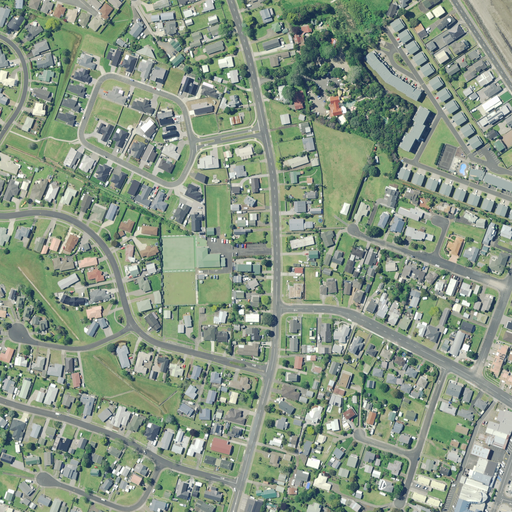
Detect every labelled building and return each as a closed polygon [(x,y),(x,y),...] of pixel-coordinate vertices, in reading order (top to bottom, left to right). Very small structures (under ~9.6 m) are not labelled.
[(31,0),(29,7),(38,10),(41,0),(40,0),(31,0)] [(51,1),(48,0),(45,0),(41,11),(48,14),(49,9),(51,10),(54,4),(50,2),(51,1)] [(102,5),(96,0),(89,0),(88,2),(91,5),(92,4),(98,10),(102,5)] [(108,0),(119,8),(121,6),(122,4),(119,1),(119,0),(108,0)] [(172,5),(170,0),(165,0),(165,1),(153,4),(155,10),(172,5)] [(215,9),(212,0),(208,0),(205,1),(206,7),(204,8),(205,12),(215,9)] [(409,0),(408,0),(398,0),(401,4),(400,5),(402,8),(407,5),(406,3),(409,0)] [(425,0),(423,2),(427,9),(434,4),(435,4),(440,1),(439,0),(425,0)] [(114,9),(106,3),(100,11),(103,14),(101,16),(106,20),(109,17),(108,16),(114,9)] [(63,5),(58,4),(54,16),(60,18),(61,15),(64,16),(66,8),(62,7),(63,5)] [(398,6),(392,4),(387,15),(393,18),(398,6)] [(445,12),(441,5),(433,11),(437,18),(445,12)] [(11,11),(2,8),(0,13),(0,15),(1,15),(0,19),(0,26),(3,27),(7,18),(8,18),(11,11)] [(193,15),(191,8),(185,10),(186,11),(183,12),(185,18),(193,15)] [(274,16),(272,8),(269,9),(268,8),(261,11),(265,23),(273,21),(271,16),(274,16)] [(79,11),(74,9),(73,11),(69,9),(67,16),(69,17),(68,21),(74,23),(79,11)] [(87,15),(83,13),(80,19),(82,20),(80,24),(86,27),(91,15),(87,13),(87,15)] [(456,20),(450,14),(443,19),(444,20),(436,26),(440,31),(445,27),(447,28),(456,20)] [(26,18),(21,15),(18,20),(14,18),(8,26),(12,29),(13,28),(17,31),(26,18)] [(100,18),(97,15),(88,26),(96,31),(101,24),(103,25),(106,22),(100,18)] [(218,22),(216,15),(208,18),(210,24),(218,22)] [(391,24),(397,32),(405,27),(399,19),(391,24)] [(177,34),(175,21),(166,22),(166,27),(164,27),(165,30),(167,29),(168,35),(177,34)] [(146,27),(140,22),(135,27),(133,25),(132,26),(134,28),(130,33),(137,38),(146,27)] [(280,25),(279,22),(272,24),(274,33),(282,30),(281,27),(282,27),(281,24),(280,25)] [(428,35),(420,23),(414,27),(421,39),(428,35)] [(31,27),(30,24),(25,27),(30,34),(26,37),(29,42),(34,38),(33,37),(44,30),(41,25),(38,27),(37,26),(35,27),(33,25),(31,27)] [(223,33),(220,24),(209,28),(212,36),(223,33)] [(312,32),(311,24),(303,25),(303,26),(301,26),(302,31),(304,31),(304,33),(312,32)] [(464,33),(458,24),(448,31),(450,34),(443,39),(447,45),(464,33)] [(399,35),(404,43),(412,37),(407,30),(399,35)] [(201,34),(200,31),(191,34),(193,41),(204,38),(202,34),(201,34)] [(305,45),(302,33),(296,35),(297,39),(294,39),(296,45),(298,44),(299,47),(305,45)] [(172,40),(170,38),(168,40),(178,52),(182,49),(179,45),(181,43),(179,41),(177,43),(173,39),(172,40)] [(280,45),(278,38),(262,43),(265,50),(280,45)] [(125,43),(120,39),(117,43),(122,47),(125,43)] [(437,47),(432,40),(425,45),(432,55),(434,53),(432,51),(437,47)] [(469,45),(466,40),(461,43),(460,41),(455,44),(457,47),(453,50),(456,55),(469,47),(468,45),(469,45)] [(50,49),(47,41),(35,45),(36,49),(32,50),(34,56),(40,54),(39,53),(50,49)] [(224,49),(222,41),(205,47),(208,55),(224,49)] [(406,46),(412,54),(420,49),(414,41),(406,46)] [(148,46),(135,51),(154,59),(148,46)] [(480,54),(477,49),(468,54),(472,60),(476,58),(476,59),(480,57),(478,55),(480,54)] [(3,55),(2,50),(0,50),(0,67),(9,66),(8,60),(6,61),(5,54),(3,55)] [(373,51),(365,58),(375,70),(376,69),(386,82),(398,88),(397,89),(407,94),(407,95),(417,101),(422,92),(423,90),(413,85),(414,84),(404,79),(404,78),(394,73),(385,61),(384,61),(374,50),(373,51)] [(449,58),(444,50),(436,56),(441,64),(449,58)] [(413,58),(419,66),(427,60),(421,52),(413,58)] [(54,65),(52,53),(46,55),(47,60),(37,62),(39,68),(43,67),(43,68),(47,67),(54,65)] [(185,59),(181,54),(177,58),(175,56),(170,60),(176,67),(185,59)] [(225,58),(219,60),(219,64),(220,68),(228,66),(228,67),(234,66),(232,56),(225,57),(225,58)] [(278,62),(277,57),(270,59),(271,67),(279,65),(278,62)] [(490,65),(487,60),(484,62),(483,60),(473,65),(476,70),(470,73),(471,76),(468,79),(469,80),(477,75),(476,74),(481,70),(480,69),(482,68),(483,70),(488,67),(487,66),(490,65)] [(421,69),(427,77),(435,71),(429,63),(421,69)] [(460,70),(457,64),(446,71),(449,77),(460,70)] [(8,72),(1,70),(0,76),(0,82),(4,84),(4,85),(8,86),(9,85),(14,86),(16,79),(9,78),(9,79),(6,79),(8,72)] [(55,72),(44,70),(43,76),(40,75),(39,80),(50,82),(51,77),(54,77),(55,72)] [(238,75),(237,70),(229,72),(230,73),(227,73),(228,78),(231,78),(232,83),(239,82),(237,75),(238,75)] [(490,76),(487,71),(485,73),(484,71),(480,73),(481,75),(480,75),(481,76),(477,78),(482,86),(493,80),(490,76)] [(430,82),(435,90),(443,84),(438,77),(430,82)] [(497,86),(494,82),(489,86),(490,87),(484,92),(487,96),(488,95),(489,98),(502,89),(499,85),(497,86)] [(290,92),(289,85),(278,87),(281,100),(283,100),(284,104),(291,103),(289,92),(290,92)] [(3,89),(0,87),(0,99),(2,101),(1,103),(6,105),(9,99),(3,96),(4,95),(1,93),(3,89)] [(469,87),(463,91),(466,97),(472,93),(469,87)] [(51,92),(39,88),(39,90),(36,89),(34,93),(37,94),(36,97),(51,102),(52,98),(49,97),(51,92)] [(437,94),(443,102),(451,96),(445,89),(437,94)] [(305,102),(303,91),(297,92),(297,95),(296,97),(294,98),(295,102),(295,103),(296,110),(303,108),(302,103),(305,102)] [(331,103),(329,104),(329,105),(329,106),(330,107),(331,110),(329,111),(330,115),(332,114),(332,116),(334,116),(335,116),(341,125),(347,121),(343,115),(338,118),(337,115),(347,112),(347,110),(346,108),(344,106),(342,107),(342,108),(340,108),(339,103),(341,102),(339,97),(343,96),(342,91),(339,91),(339,94),(330,97),(331,103)] [(511,97),(508,91),(499,97),(504,103),(511,97)] [(479,97),(475,92),(469,96),(473,101),(479,97)] [(240,105),(237,95),(230,97),(231,100),(233,100),(233,101),(229,102),(230,105),(231,105),(232,108),(240,105)] [(502,103),(497,95),(490,100),(489,99),(474,109),(476,111),(479,110),(483,117),(488,114),(487,112),(495,107),(495,108),(502,103)] [(445,106),(451,114),(459,108),(453,100),(445,106)] [(44,104),(37,103),(36,109),(34,109),(33,115),(42,116),(42,114),(46,115),(46,111),(43,110),(44,104)] [(510,112),(505,105),(499,109),(500,111),(497,113),(495,111),(479,121),(483,126),(489,122),(490,125),(500,118),(500,119),(503,117),(503,116),(510,112)] [(424,125),(431,111),(422,107),(420,106),(413,119),(415,120),(416,121),(409,134),(408,133),(406,132),(399,146),(401,147),(410,152),(417,139),(419,140),(426,126),(424,125)] [(453,118),(459,126),(467,120),(461,112),(453,118)] [(290,123),(288,114),(280,116),(282,125),(290,123)] [(240,116),(230,118),(231,121),(231,125),(242,123),(241,119),(244,119),(243,117),(240,117),(240,116)] [(35,120),(28,117),(25,126),(24,125),(22,129),(28,132),(30,128),(31,128),(35,120)] [(309,127),(308,122),(299,124),(300,132),(302,131),(302,133),(311,131),(310,127),(309,127)] [(461,130),(466,138),(474,132),(469,125),(461,130)] [(498,136),(494,129),(486,134),(490,140),(494,138),(494,139),(498,136)] [(469,141),(474,149),(482,144),(477,136),(469,141)] [(315,150),(312,137),(302,139),(303,144),(306,143),(307,151),(315,150)] [(503,143),(500,140),(493,144),(499,152),(505,148),(502,144),(503,143)] [(253,154),(251,147),(240,149),(236,149),(237,156),(240,156),(241,160),(251,158),(250,155),(253,154)] [(309,162),(306,155),(300,157),(300,156),(288,160),(289,166),(291,165),(292,168),(309,162)] [(15,163),(10,161),(10,163),(8,162),(7,164),(1,161),(0,162),(0,168),(17,174),(19,168),(20,168),(21,165),(15,163)] [(244,172),(243,165),(235,166),(236,168),(233,168),(234,171),(236,170),(237,177),(247,176),(246,172),(244,172)] [(411,172),(402,168),(398,178),(408,181),(411,172)] [(484,171),(471,169),(469,179),(475,180),(476,177),(479,178),(479,179),(482,180),(486,170),(484,169),(484,171)] [(303,174),(303,171),(290,172),(291,183),(297,183),(297,175),(301,175),(300,174),(303,174)] [(425,177),(415,173),(412,183),(421,186),(425,177)] [(511,181),(487,173),(484,182),(511,192),(511,181)] [(259,188),(258,178),(250,179),(250,183),(251,183),(252,193),(258,192),(258,189),(259,188)] [(439,182),(430,178),(426,188),(436,191),(439,182)] [(13,197),(14,196),(15,196),(17,196),(20,190),(18,189),(20,186),(15,184),(16,181),(12,179),(4,199),(10,201),(12,197),(13,197)] [(49,181),(45,179),(44,182),(41,181),(40,184),(38,183),(37,186),(35,185),(33,190),(38,192),(36,198),(41,200),(49,181)] [(29,183),(24,181),(21,188),(27,190),(29,183)] [(60,187),(52,183),(45,200),(51,203),(53,198),(55,199),(60,187)] [(453,187),(444,184),(440,193),(450,197),(453,187)] [(390,186),(389,188),(387,187),(385,193),(387,194),(386,196),(388,197),(387,200),(388,201),(386,205),(394,208),(396,202),(399,192),(396,191),(397,189),(390,186)] [(78,191),(68,187),(65,197),(63,196),(60,202),(65,204),(66,203),(69,205),(73,195),(75,197),(78,191)] [(467,192),(458,188),(454,198),(463,201),(467,192)] [(420,193),(415,191),(413,194),(406,192),(404,197),(412,200),(411,203),(417,205),(420,197),(419,197),(420,193)] [(93,197),(86,194),(81,206),(82,206),(80,211),(86,213),(87,208),(89,209),(93,197)] [(481,197),(472,194),(468,204),(477,207),(481,197)] [(256,201),(248,196),(244,202),(252,207),(256,201)] [(495,202),(485,199),(482,208),(491,212),(495,202)] [(306,212),(305,201),(294,201),(294,212),(306,212)] [(367,205),(361,202),(357,214),(356,214),(354,219),(360,221),(362,214),(366,216),(368,211),(366,210),(367,205)] [(107,208),(95,203),(92,211),(99,214),(97,219),(102,221),(107,208)] [(118,206),(112,203),(106,218),(112,221),(118,206)] [(350,205),(345,203),(342,211),(341,210),(340,213),(347,215),(350,205)] [(443,207),(441,206),(440,210),(449,213),(449,212),(454,213),(455,208),(451,207),(451,206),(444,204),(443,207)] [(509,208),(499,204),(496,214),(505,217),(509,208)] [(410,211),(400,207),(397,213),(418,221),(420,217),(421,218),(423,213),(411,208),(410,211)] [(198,212),(195,212),(195,215),(192,215),(192,231),(200,231),(200,220),(203,220),(203,214),(198,214),(198,212)] [(390,216),(383,213),(382,216),(381,216),(379,221),(377,226),(384,229),(390,216)] [(471,216),(466,213),(464,217),(475,223),(478,217),(472,214),(471,216)] [(242,217),(239,217),(239,220),(235,220),(235,223),(238,223),(238,226),(248,226),(248,220),(242,220),(242,217)] [(402,219),(395,217),(390,230),(395,232),(396,231),(401,233),(405,222),(402,221),(402,219)] [(486,220),(479,218),(478,220),(477,220),(476,227),(484,228),(486,220)] [(303,230),(303,219),(289,219),(290,230),(303,230)] [(135,222),(129,220),(127,223),(122,221),(120,228),(131,233),(135,222)] [(495,224),(490,222),(482,243),(488,246),(490,240),(493,240),(494,237),(492,236),(492,234),(494,235),(495,231),(493,230),(495,224)] [(511,227),(504,225),(500,235),(511,239),(511,235),(511,227)] [(159,228),(143,226),(142,234),(158,236),(159,228)] [(7,229),(1,227),(0,230),(0,244),(3,246),(5,241),(8,242),(10,236),(6,234),(7,229)] [(31,230),(22,227),(21,230),(18,229),(15,238),(21,240),(22,236),(28,238),(31,230)] [(416,229),(408,227),(406,235),(412,237),(412,238),(422,241),(422,238),(432,241),(434,236),(415,230),(416,229)] [(334,236),(332,230),(321,234),(325,247),(334,244),(332,238),(333,238),(333,236),(334,236)] [(80,238),(71,234),(67,245),(65,251),(71,253),(73,248),(74,249),(76,244),(77,244),(80,238)] [(314,244),(313,236),(304,238),(304,239),(299,240),(299,239),(290,241),(292,249),(314,244)] [(45,239),(40,237),(35,250),(41,252),(45,239)] [(463,239),(458,237),(457,240),(455,239),(454,245),(449,243),(447,247),(450,248),(450,249),(452,250),(451,253),(453,253),(452,255),(457,256),(463,239)] [(61,241),(54,238),(50,249),(57,252),(61,241)] [(195,246),(196,266),(217,265),(216,253),(207,254),(206,245),(195,246)] [(152,248),(151,246),(146,247),(147,249),(140,251),(142,257),(147,256),(148,257),(157,255),(156,253),(159,252),(157,246),(152,248)] [(364,251),(353,247),(344,271),(351,274),(354,268),(352,267),(355,261),(353,261),(354,258),(359,260),(359,257),(362,258),(364,251)] [(479,249),(473,247),(471,250),(469,249),(468,251),(466,250),(463,256),(468,258),(469,261),(471,262),(474,263),(479,249)] [(373,250),(370,249),(364,263),(372,266),(373,263),(375,264),(377,259),(375,259),(376,253),(372,252),(373,250)] [(343,253),(336,250),(331,261),(341,265),(344,258),(341,257),(343,253)] [(318,258),(318,251),(308,251),(309,256),(307,256),(307,261),(310,261),(310,265),(316,265),(316,262),(315,262),(315,258),(318,258)] [(508,256),(500,253),(497,259),(496,259),(495,261),(492,260),(489,269),(502,273),(508,256)] [(332,256),(327,254),(323,264),(328,266),(332,256)] [(99,264),(97,257),(84,259),(84,260),(77,261),(78,264),(79,264),(80,268),(99,264)] [(61,262),(60,258),(55,259),(53,262),(55,270),(60,269),(61,271),(75,268),(73,261),(69,261),(69,260),(61,262)] [(252,262),(247,262),(247,264),(235,264),(235,271),(253,272),(253,274),(260,274),(260,265),(252,265),(252,262)] [(395,267),(395,262),(388,263),(389,265),(385,265),(386,271),(397,271),(397,267),(395,267)] [(157,272),(155,263),(147,265),(149,274),(157,272)] [(140,273),(137,264),(129,267),(133,278),(137,276),(137,274),(140,273)] [(409,266),(405,264),(401,276),(406,278),(407,275),(410,276),(409,277),(416,279),(417,278),(423,280),(425,275),(420,274),(421,271),(417,269),(417,267),(410,264),(409,266)] [(377,271),(369,268),(366,274),(374,277),(375,275),(374,274),(375,272),(376,273),(377,271)] [(93,270),(93,272),(88,273),(90,280),(96,278),(97,282),(105,280),(104,276),(102,276),(101,271),(99,271),(98,269),(93,270)] [(79,280),(76,273),(59,283),(62,289),(79,280)] [(438,275),(435,273),(433,276),(429,273),(425,278),(429,281),(427,282),(431,285),(438,275)] [(146,281),(145,278),(138,280),(141,289),(143,289),(144,292),(151,290),(148,280),(146,281)] [(458,281),(451,278),(445,294),(453,296),(458,281)] [(259,285),(256,279),(248,283),(251,288),(252,290),(255,289),(254,287),(259,285)] [(337,292),(335,281),(326,282),(327,286),(328,286),(329,293),(337,292)] [(352,283),(345,282),(343,294),(350,295),(352,283)] [(444,283),(440,282),(439,283),(436,282),(434,290),(439,292),(439,290),(442,291),(444,283)] [(471,286),(463,283),(458,294),(464,296),(465,295),(469,297),(472,290),(469,289),(471,286)] [(101,291),(100,290),(90,292),(93,302),(111,298),(110,294),(106,295),(105,290),(101,291)] [(364,292),(361,290),(359,293),(356,292),(353,300),(360,303),(364,292)] [(422,294),(412,290),(410,295),(413,296),(409,305),(416,308),(422,294)] [(161,295),(160,291),(154,292),(156,304),(162,303),(161,295)] [(384,299),(386,294),(383,292),(380,299),(377,305),(381,307),(377,315),(384,318),(389,307),(385,305),(387,301),(384,299)] [(67,304),(70,305),(72,305),(72,306),(77,306),(77,304),(79,304),(79,305),(86,305),(86,303),(88,303),(88,299),(85,299),(85,297),(72,297),(64,294),(61,302),(67,305),(67,304)] [(494,297),(486,294),(484,301),(480,311),(485,313),(486,310),(489,311),(494,297)] [(26,297),(19,295),(16,307),(23,309),(26,297)] [(260,297),(253,297),(253,302),(250,302),(250,307),(259,307),(260,297)] [(152,308),(150,299),(137,302),(140,312),(152,308)] [(374,301),(372,299),(367,310),(373,313),(377,304),(374,302),(374,301)] [(394,304),(393,303),(388,314),(390,315),(387,321),(396,325),(401,313),(398,311),(398,310),(399,305),(398,305),(399,303),(395,301),(394,304)] [(462,306),(455,303),(452,310),(459,312),(462,306)] [(34,306),(30,306),(30,307),(27,306),(24,317),(30,319),(34,306)] [(102,309),(102,306),(92,308),(93,309),(87,310),(89,319),(95,317),(96,318),(102,317),(100,310),(102,309)] [(226,316),(227,316),(227,315),(227,314),(227,312),(224,311),(224,312),(220,311),(219,318),(215,317),(214,321),(220,322),(225,323),(226,316)] [(488,316),(475,311),(472,319),(485,324),(488,316)] [(157,318),(153,312),(145,318),(152,328),(153,327),(156,331),(162,327),(156,318),(157,318)] [(253,312),(253,313),(250,313),(250,314),(246,314),(246,322),(259,322),(259,314),(257,314),(257,312),(253,312)] [(422,314),(416,312),(414,319),(418,320),(418,318),(420,319),(422,314)] [(183,320),(185,320),(186,327),(192,326),(191,318),(191,313),(186,313),(186,315),(182,315),(183,320)] [(406,330),(411,321),(409,320),(410,318),(404,315),(398,327),(406,330)] [(102,329),(108,326),(106,322),(108,322),(106,317),(99,320),(102,329)] [(442,321),(440,320),(438,325),(444,327),(446,322),(445,322),(446,319),(443,318),(442,321)] [(297,320),(290,320),(290,333),(297,333),(297,330),(300,330),(300,323),(297,323),(297,320)] [(100,324),(94,321),(87,334),(93,337),(100,324)] [(474,325),(463,321),(460,329),(471,333),(474,325)] [(428,324),(423,322),(422,324),(418,323),(416,327),(420,329),(418,335),(423,337),(428,324)] [(329,324),(321,324),(321,332),(321,337),(324,337),(324,342),(331,342),(331,329),(329,329),(329,324)] [(350,329),(341,326),(340,332),(348,335),(350,329)] [(214,341),(215,327),(211,327),(211,328),(204,328),(204,340),(214,341)] [(243,331),(242,337),(246,337),(246,334),(251,334),(251,340),(259,340),(259,335),(258,335),(258,328),(246,328),(246,331),(243,331)] [(440,332),(438,332),(437,331),(438,330),(434,328),(433,330),(428,328),(425,336),(431,338),(430,340),(436,343),(440,332)] [(511,332),(507,330),(504,339),(503,339),(511,342),(511,332)] [(226,332),(217,331),(217,342),(228,343),(228,335),(226,332)] [(465,333),(458,331),(449,353),(457,356),(463,340),(465,333)] [(361,341),(356,338),(351,347),(352,347),(350,351),(355,354),(357,350),(360,351),(364,343),(361,342),(361,341)] [(449,341),(446,339),(441,349),(447,352),(449,346),(448,345),(449,341)] [(259,344),(252,344),(252,346),(244,345),(244,346),(241,346),(241,348),(238,348),(238,355),(258,356),(259,344)] [(374,346),(370,344),(365,352),(374,357),(377,351),(372,349),(374,346)] [(128,368),(130,367),(130,366),(131,366),(127,354),(129,353),(127,347),(127,346),(126,346),(125,345),(124,346),(123,346),(123,347),(123,348),(122,348),(121,347),(120,347),(119,347),(118,347),(118,348),(117,349),(118,350),(117,350),(118,353),(123,368),(128,367),(128,368)] [(498,376),(499,374),(501,367),(503,368),(504,365),(502,364),(504,361),(505,362),(506,358),(505,358),(508,348),(509,347),(505,345),(504,347),(500,345),(498,349),(497,352),(496,355),(495,355),(490,370),(495,372),(494,374),(498,376)] [(15,350),(8,347),(8,348),(4,347),(0,357),(0,359),(10,363),(15,350)] [(388,351),(384,349),(380,355),(389,360),(393,352),(388,350),(388,351)] [(146,354),(146,353),(143,352),(142,353),(140,352),(135,371),(137,372),(141,373),(146,374),(148,368),(144,367),(145,366),(142,366),(144,360),(146,361),(146,360),(150,361),(151,355),(146,354)] [(165,356),(164,358),(159,357),(158,362),(162,363),(160,371),(166,373),(170,360),(167,359),(168,357),(165,356)] [(303,357),(295,356),(294,368),(301,369),(302,364),(303,365),(304,363),(302,362),(303,357)] [(404,359),(397,356),(394,363),(403,367),(402,369),(405,371),(408,365),(405,364),(407,359),(405,358),(404,359)] [(26,358),(19,357),(19,358),(16,358),(15,365),(27,367),(28,361),(25,360),(26,358)] [(46,358),(39,357),(37,364),(34,363),(33,369),(43,371),(46,358)] [(340,364),(333,361),(329,373),(335,375),(337,372),(339,372),(341,367),(339,366),(340,364)] [(59,376),(61,377),(63,365),(56,364),(55,368),(49,367),(48,375),(59,376)] [(175,364),(175,365),(170,364),(169,368),(173,369),(171,376),(178,377),(178,375),(182,376),(184,370),(180,369),(180,366),(178,365),(178,364),(175,364)] [(371,367),(366,364),(362,372),(367,375),(371,367)] [(202,368),(194,366),(191,378),(197,380),(198,377),(199,377),(202,368)] [(418,372),(409,367),(405,374),(414,379),(418,372)] [(383,370),(374,368),(373,376),(382,377),(383,370)] [(511,375),(511,376),(509,375),(510,373),(505,371),(504,375),(502,374),(500,380),(506,382),(506,383),(511,385),(511,387),(511,375)] [(82,383),(80,373),(72,374),(75,387),(80,386),(80,383),(82,383)] [(219,374),(211,373),(210,382),(221,384),(222,378),(219,378),(219,374)] [(351,376),(344,373),(339,385),(347,388),(351,376)] [(394,375),(387,374),(386,383),(396,384),(402,385),(403,379),(397,378),(397,377),(394,376),(394,375)] [(239,383),(238,383),(231,381),(229,387),(242,390),(243,388),(250,390),(251,385),(249,384),(250,380),(248,378),(240,376),(239,382),(240,382),(239,383)] [(427,379),(421,376),(417,385),(421,387),(419,390),(422,391),(423,388),(424,389),(428,381),(426,381),(427,379)] [(15,382),(6,379),(3,389),(8,391),(8,392),(13,394),(16,386),(14,385),(15,382)] [(32,382),(25,380),(20,397),(26,399),(32,382)] [(412,387),(403,383),(400,389),(409,394),(412,387)] [(463,387),(450,383),(446,394),(458,398),(463,387)] [(197,389),(190,385),(185,394),(194,399),(197,394),(195,393),(197,389)] [(295,389),(282,385),(281,391),(283,391),(281,396),(298,400),(300,393),(295,392),(295,389)] [(59,389),(50,386),(44,403),(51,405),(52,401),(54,402),(59,389)] [(345,391),(335,388),(333,393),(343,396),(345,391)] [(473,391),(466,388),(463,395),(464,395),(462,400),(469,403),(473,391)] [(216,392),(209,390),(206,403),(212,404),(213,401),(214,402),(216,392)] [(45,393),(39,391),(36,401),(42,403),(45,393)] [(418,399),(419,397),(422,398),(423,397),(424,398),(425,396),(423,394),(424,393),(420,391),(419,394),(413,391),(410,396),(415,399),(415,398),(418,399)] [(239,393),(232,392),(229,402),(236,404),(237,400),(238,400),(239,393)] [(70,394),(66,393),(63,405),(70,407),(72,402),(74,403),(76,398),(69,396),(70,394)] [(96,398),(80,393),(78,397),(80,398),(79,401),(86,403),(83,413),(90,415),(96,398)] [(480,413),(482,415),(489,405),(478,398),(474,405),(482,410),(480,413)] [(191,402),(185,400),(178,412),(182,415),(183,412),(190,417),(194,410),(189,406),(191,402)] [(295,408),(282,401),(278,407),(284,411),(283,412),(284,413),(285,412),(291,415),(295,408)] [(449,404),(442,402),(440,410),(454,415),(457,409),(448,406),(449,404)] [(314,424),(315,422),(317,423),(318,419),(321,420),(323,415),(321,414),(323,407),(319,406),(318,408),(316,408),(312,409),(311,411),(310,411),(309,414),(307,413),(305,419),(312,421),(311,423),(314,424)] [(112,414),(107,408),(98,416),(103,422),(112,414)] [(356,414),(352,408),(343,414),(347,420),(356,414)] [(210,410),(202,409),(202,414),(199,414),(199,420),(210,420),(210,410)] [(231,411),(231,413),(229,412),(228,415),(225,415),(224,420),(244,425),(245,419),(240,417),(242,411),(236,409),(234,409),(234,411),(231,411)] [(457,415),(468,419),(467,420),(471,421),(474,415),(471,414),(471,413),(462,409),(461,411),(459,411),(457,415)] [(487,427),(507,434),(511,420),(511,410),(506,409),(505,410),(500,409),(497,419),(501,421),(500,424),(490,420),(487,427)] [(223,411),(218,410),(216,417),(214,416),(214,418),(218,419),(218,418),(221,418),(223,411)] [(417,413),(407,410),(405,418),(414,421),(417,413)] [(397,412),(393,411),(393,412),(391,412),(388,420),(394,421),(397,412)] [(125,414),(118,412),(115,420),(116,420),(114,425),(120,427),(125,414)] [(377,414),(370,412),(366,423),(373,425),(377,414)] [(144,419),(135,414),(131,423),(129,422),(126,428),(134,431),(134,430),(137,432),(140,425),(141,425),(144,419)] [(8,422),(0,416),(0,425),(3,428),(8,422)] [(281,420),(277,419),(275,424),(277,424),(276,428),(283,430),(284,427),(287,428),(288,423),(285,422),(286,418),(282,417),(281,420)] [(17,419),(13,418),(9,430),(14,431),(11,438),(14,440),(19,441),(20,436),(23,437),(24,434),(27,424),(17,420),(17,419)] [(339,430),(337,419),(334,420),(334,421),(331,422),(331,423),(326,424),(327,430),(332,429),(333,431),(339,430)] [(42,427),(34,423),(32,428),(34,429),(31,436),(37,438),(42,427)] [(219,433),(220,433),(222,425),(221,425),(218,424),(215,423),(212,434),(218,435),(219,433)] [(400,434),(401,430),(402,431),(404,425),(402,425),(395,423),(393,432),(400,434)] [(469,429),(457,425),(455,431),(467,435),(469,429)] [(57,430),(48,426),(46,433),(55,436),(57,430)] [(242,430),(234,427),(232,433),(228,432),(227,435),(234,438),(235,435),(240,436),(242,430)] [(507,434),(487,427),(486,431),(495,434),(494,437),(480,433),(478,438),(486,440),(486,442),(503,447),(507,434)] [(176,443),(177,441),(180,443),(184,432),(181,431),(182,430),(180,429),(179,429),(178,430),(179,430),(179,431),(176,440),(175,443),(176,443)] [(174,433),(166,430),(163,438),(162,438),(161,442),(163,443),(161,448),(168,450),(174,433)] [(295,448),(298,436),(291,434),(288,446),(295,448)] [(324,441),(325,442),(327,437),(319,434),(317,442),(322,443),(323,443),(324,443),(324,441)] [(404,445),(405,443),(408,444),(410,437),(401,434),(399,441),(401,442),(401,444),(404,445)] [(47,440),(41,437),(39,443),(44,445),(47,440)] [(63,442),(63,443),(61,442),(62,438),(58,437),(54,448),(66,452),(71,440),(67,438),(66,441),(65,441),(65,443),(63,442)] [(88,440),(81,438),(78,447),(84,449),(88,440)] [(204,441),(197,438),(195,445),(192,444),(188,455),(193,457),(194,452),(200,454),(201,451),(202,451),(203,448),(202,447),(204,441)] [(228,442),(214,438),(210,450),(230,455),(232,446),(228,445),(228,442)] [(282,441),(274,438),(273,441),(270,440),(269,444),(273,445),(273,444),(280,447),(282,441)] [(305,450),(303,453),(308,455),(313,443),(307,441),(306,443),(304,442),(302,446),(304,447),(303,449),(305,450)] [(471,452),(480,455),(488,457),(491,447),(474,442),(471,452)] [(173,444),(174,445),(172,451),(175,452),(175,453),(178,454),(178,453),(181,454),(183,448),(175,445),(176,444),(173,443),(173,444)] [(313,448),(312,452),(314,453),(315,449),(321,451),(322,446),(316,444),(315,449),(313,448)] [(121,452),(112,447),(108,453),(118,458),(121,452)] [(344,453),(337,448),(333,453),(337,455),(336,457),(339,459),(344,453)] [(459,455),(457,455),(458,452),(451,450),(451,453),(449,452),(446,458),(461,463),(462,458),(458,457),(459,455)] [(375,454),(366,452),(364,461),(370,463),(371,459),(374,460),(375,454)] [(104,457),(93,453),(91,460),(102,464),(104,457)] [(14,457),(4,454),(1,461),(11,464),(14,457)] [(279,456),(272,454),(269,462),(269,465),(278,467),(279,464),(277,463),(279,456)] [(357,458),(358,456),(350,454),(347,465),(355,468),(358,458),(357,458)] [(217,458),(206,455),(204,463),(215,466),(215,465),(220,467),(231,470),(233,463),(222,460),(216,458),(217,458)] [(498,462),(479,456),(472,476),(490,483),(498,462)] [(40,463),(39,457),(27,459),(28,465),(40,463)] [(341,463),(333,458),(330,462),(333,464),(332,466),(337,469),(341,463)] [(434,461),(427,459),(425,465),(426,465),(425,469),(431,471),(431,469),(436,471),(438,466),(433,464),(434,461)] [(401,468),(400,467),(402,463),(395,460),(393,464),(389,463),(387,469),(392,471),(391,474),(398,476),(400,470),(401,468)] [(66,467),(64,475),(65,475),(65,477),(76,480),(79,473),(76,472),(78,467),(69,464),(68,467),(66,467)] [(140,465),(138,464),(135,471),(145,477),(148,471),(146,470),(147,467),(141,464),(140,465)] [(450,470),(441,467),(439,473),(448,476),(450,470)] [(130,470),(126,468),(122,474),(127,477),(130,470)] [(349,471),(340,468),(338,475),(347,478),(349,471)] [(307,482),(309,473),(303,471),(298,469),(294,484),(301,486),(303,481),(307,482)] [(381,472),(374,470),(372,476),(379,478),(381,472)] [(289,476),(280,473),(278,480),(287,482),(289,476)] [(327,478),(321,476),(321,473),(319,474),(318,478),(315,479),(313,486),(329,491),(331,485),(326,483),(327,478)] [(143,479),(135,474),(132,481),(139,485),(143,479)] [(463,484),(460,496),(469,499),(470,501),(479,502),(483,501),(484,500),(486,499),(488,496),(488,494),(487,492),(487,490),(489,485),(462,475),(461,481),(464,482),(463,484)] [(430,480),(419,476),(417,482),(429,486),(430,480)] [(101,489),(106,493),(107,491),(108,491),(115,482),(112,480),(111,481),(108,479),(101,489)] [(392,483),(380,479),(377,488),(392,493),(394,486),(391,485),(392,483)] [(131,485),(130,486),(127,484),(128,482),(123,480),(120,488),(126,490),(125,491),(128,492),(130,489),(132,489),(132,488),(133,486),(131,485)] [(445,485),(432,480),(430,486),(444,491),(445,485)] [(34,491),(24,481),(19,486),(29,496),(34,491)] [(181,482),(180,486),(177,485),(176,489),(179,490),(177,497),(187,500),(189,493),(185,491),(188,484),(181,482)] [(202,483),(195,482),(193,491),(198,492),(199,486),(201,486),(202,483)] [(271,489),(271,488),(267,488),(267,490),(264,490),(264,492),(262,492),(261,490),(256,491),(256,496),(262,495),(262,498),(264,498),(265,499),(279,497),(279,492),(276,493),(276,491),(274,491),(274,489),(271,489)] [(220,492),(211,489),(211,492),(205,491),(204,497),(220,502),(222,495),(220,494),(220,492)] [(14,494),(9,492),(6,500),(12,502),(14,494)] [(427,497),(414,493),(412,499),(425,503),(427,497)] [(45,498),(41,496),(38,502),(48,507),(52,500),(46,497),(45,498)] [(482,511),(485,503),(484,500),(483,501),(479,502),(470,501),(469,499),(460,496),(454,511),(482,511)] [(440,501),(429,497),(427,503),(439,507),(440,501)] [(259,511),(263,501),(258,500),(258,502),(254,500),(248,498),(243,511),(259,511)] [(57,511),(62,501),(55,499),(50,511),(51,511),(57,511)] [(152,503),(151,505),(150,508),(151,508),(151,511),(153,511),(160,511),(161,509),(166,510),(167,502),(159,501),(159,500),(153,499),(153,503),(152,503)] [(209,505),(199,500),(196,506),(202,510),(200,511),(212,511),(215,506),(210,503),(209,505)] [(0,511),(7,511),(10,505),(0,501),(0,511)] [(362,506),(354,501),(350,507),(358,511),(362,506)] [(319,511),(322,505),(315,503),(314,506),(309,505),(307,511),(319,511)]
